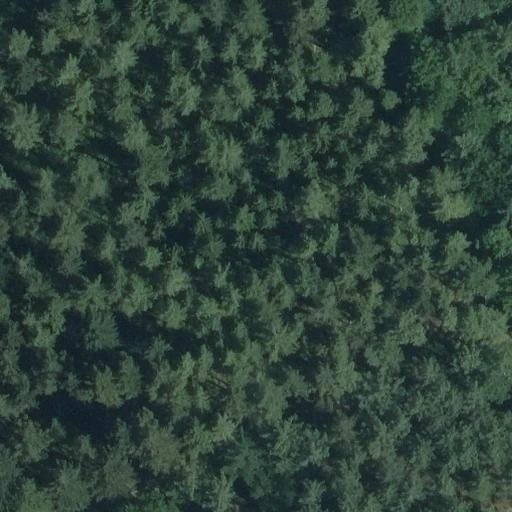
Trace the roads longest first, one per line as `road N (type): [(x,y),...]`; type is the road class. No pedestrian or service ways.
road 1 (track): [(511,343),(96,511)]
road 2 (track): [(381,0),(511,297)]
